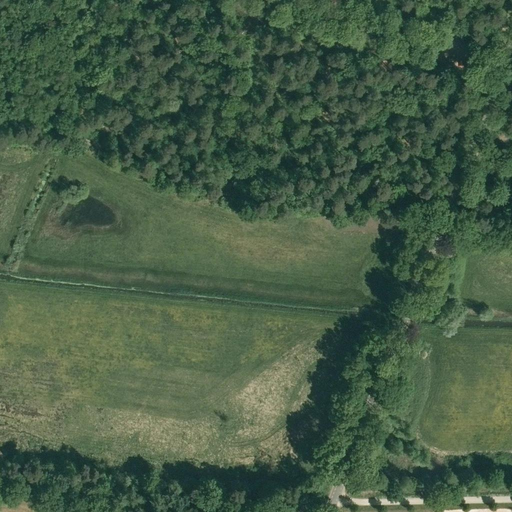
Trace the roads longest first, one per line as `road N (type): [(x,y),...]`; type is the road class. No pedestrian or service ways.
road 1 (tertiary): [(327,511),(511,55)]
road 2 (track): [(330,502),(511,498)]
